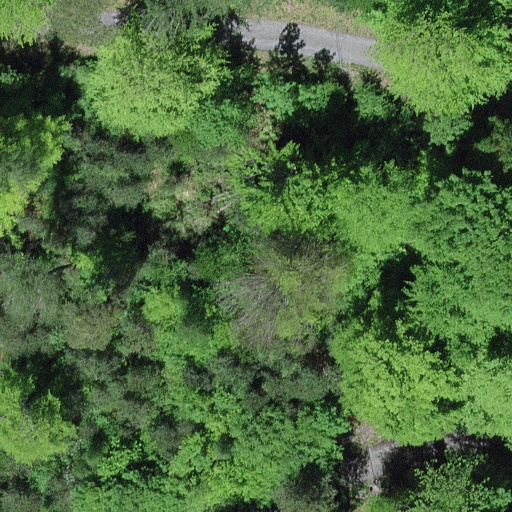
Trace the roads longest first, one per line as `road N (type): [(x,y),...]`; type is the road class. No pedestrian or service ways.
road 1 (track): [(511,81),(355,36),(117,13),(0,12)]
road 2 (track): [(232,511),(374,461),(511,443)]
